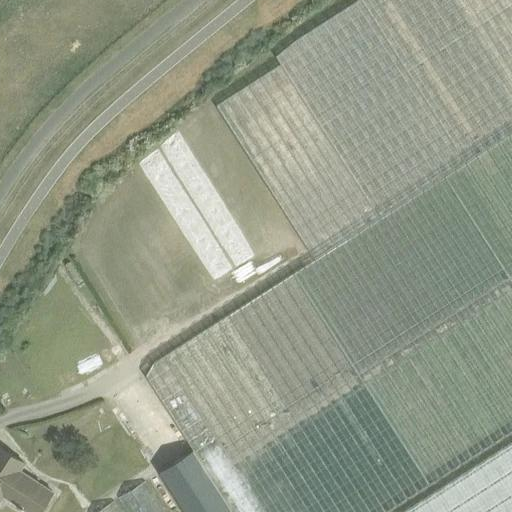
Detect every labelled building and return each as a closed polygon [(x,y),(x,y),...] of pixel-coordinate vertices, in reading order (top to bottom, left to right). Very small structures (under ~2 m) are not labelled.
[(142,370),(193,450),(232,511),(387,511),(511,432),(511,0),(359,0),(296,40),(276,57),(281,64),(215,107),(313,261),(142,370)] [(511,511),(511,442),(401,511),(511,511)] [(26,511),(38,511),(52,491),(20,471),(25,463),(0,447),(0,499),(5,492),(12,496),(9,500),(26,511)] [(183,511),(232,511),(193,450),(158,472),(183,511)] [(126,511),(164,511),(144,481),(118,499),(126,511)] [(119,511),(113,502),(97,511),(119,511)]
